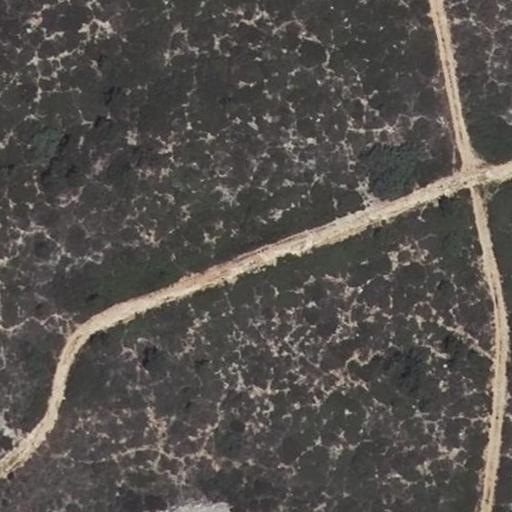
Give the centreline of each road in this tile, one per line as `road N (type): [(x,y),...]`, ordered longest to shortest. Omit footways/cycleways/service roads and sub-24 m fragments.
road 1 (track): [(511,163),(76,331),(42,422),(0,458)]
road 2 (track): [(484,511),(498,412),(496,312),(435,0)]
